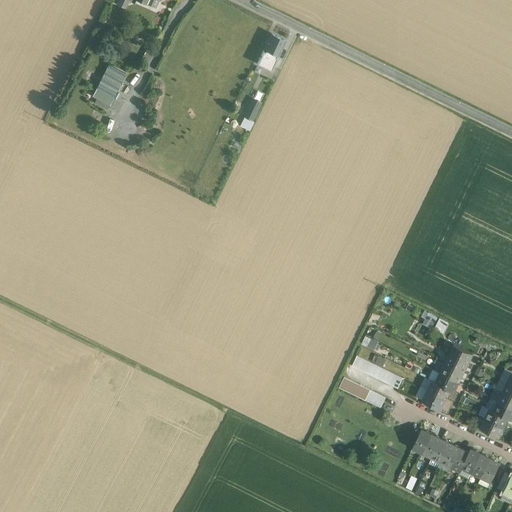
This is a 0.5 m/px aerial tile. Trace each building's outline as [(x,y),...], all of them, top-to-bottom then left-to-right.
[(271,34),(258,60),(272,66),(285,40),(271,34)] [(126,74),(109,65),(92,97),(109,105),(126,74)] [(260,101),(252,98),(244,115),(252,119),(260,101)] [(425,314),(422,323),(431,327),(434,318),(425,314)] [(442,331),(447,321),(439,317),(434,327),(442,331)] [(373,348),(376,341),(365,334),(361,341),(373,348)] [(453,343),(449,352),(466,361),(471,352),(453,343)] [(449,352),(444,361),(462,370),(466,361),(449,352)] [(377,354),(373,361),(382,366),(386,358),(377,354)] [(362,357),(357,355),(352,365),(357,368),(362,357)] [(367,360),(362,357),(357,368),(362,370),(367,360)] [(372,362),(367,360),(362,370),(367,373),(372,362)] [(444,361),(439,371),(457,379),(462,370),(444,361)] [(372,362),(367,373),(372,375),(377,365),(372,362)] [(382,367),(377,365),(372,375),(377,378),(382,367)] [(382,367),(377,378),(383,380),(388,370),(382,367)] [(393,372),(388,370),(383,380),(388,383),(393,372)] [(439,371),(435,380),(448,387),(452,389),(457,379),(439,371)] [(393,372),(388,383),(393,385),(398,375),(393,372)] [(398,375),(393,385),(398,388),(403,377),(398,375)] [(344,376),(339,387),(344,389),(349,379),(344,376)] [(431,378),(426,388),(444,397),(448,387),(435,380),(431,378)] [(354,382),(349,379),(344,389),(350,392),(354,382)] [(511,383),(506,380),(502,389),(511,394),(511,383)] [(360,384),(354,382),(350,392),(355,394),(360,384)] [(365,387),(360,384),(355,394),(360,397),(365,387)] [(370,389),(365,387),(360,397),(365,399),(370,389)] [(426,388),(422,398),(439,406),(444,397),(426,388)] [(370,389),(365,399),(371,402),(376,391),(370,389)] [(511,394),(502,389),(497,399),(511,406),(511,394)] [(376,391),(371,402),(376,404),(381,394),(376,391)] [(381,394),(376,404),(381,407),(386,396),(381,394)] [(511,406),(497,399),(492,408),(506,415),(510,417),(511,412),(511,406)] [(489,406),(484,416),(501,425),(506,415),(492,408),(489,406)] [(484,416),(479,426),(497,434),(501,425),(484,416)] [(411,446),(419,450),(428,431),(420,427),(411,446)] [(419,450),(428,453),(436,435),(428,431),(419,450)] [(428,453),(436,457),(445,439),(436,435),(428,453)] [(436,457),(444,461),(453,443),(445,439),(436,457)] [(444,461),(452,465),(461,447),(453,443),(444,461)] [(452,465),(460,469),(462,465),(469,450),(461,447),(452,465)] [(485,454),(471,447),(469,450),(462,465),(476,472),(485,454)] [(499,461),(485,454),(476,472),(491,479),(499,461)] [(503,490),(511,495),(511,472),(503,490)]
